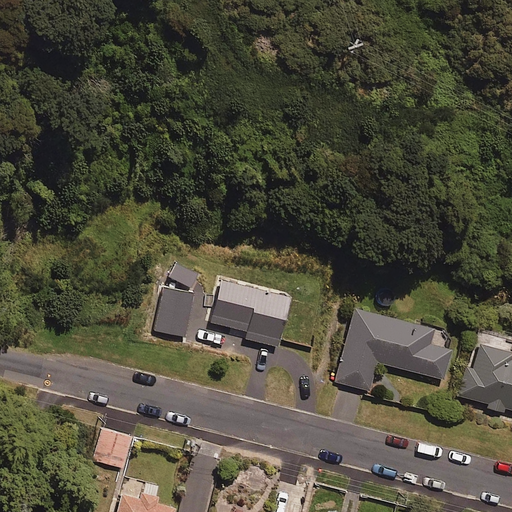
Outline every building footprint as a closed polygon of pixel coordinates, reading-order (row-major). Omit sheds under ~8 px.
[(289,302),(220,283),(209,325),(246,335),(245,340),(277,349),(289,302)] [(193,295),(162,289),(154,333),(185,339),(193,295)] [(416,327),(324,306),(307,378),(346,388),(352,360),(423,376),(429,364),(431,348),(413,343),(416,327)] [(436,396),(471,405),(469,411),(488,417),(490,411),(511,415),(511,361),(488,357),(493,343),(481,336),(458,333),(449,349),(436,396)] [(130,435),(109,431),(101,464),(123,469),(130,435)] [(115,511),(172,511),(173,511),(119,497),(115,511)]
